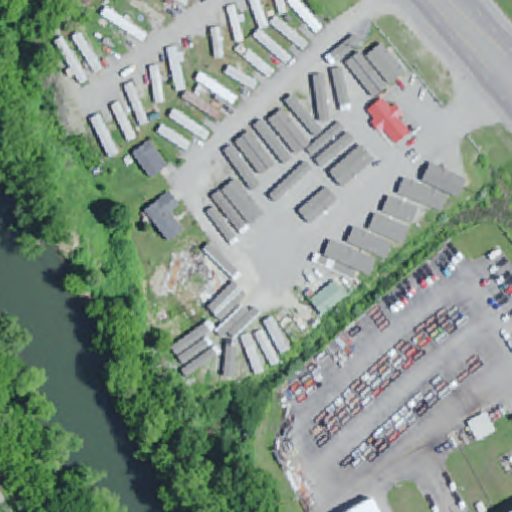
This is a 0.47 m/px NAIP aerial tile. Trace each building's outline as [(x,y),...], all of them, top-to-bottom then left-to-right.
[(168,20),(138,0),(130,0),(128,3),(164,27),(168,20)] [(250,0),(262,29),(270,25),(259,0),(250,0)] [(276,0),(281,13),(289,10),(285,0),(276,0)] [(293,0),(288,4),(318,35),(325,29),(297,0),(293,0)] [(228,9),(237,43),(245,41),(236,7),(228,9)] [(102,17),(143,45),(149,37),(108,9),(102,17)] [(273,24),(303,53),(310,47),(279,17),(273,24)] [(225,59),(220,29),(212,31),(217,60),(225,59)] [(286,67),(292,60),(261,31),(255,37),(286,67)] [(74,39),(98,76),(106,71),(81,34),(74,39)] [(202,68),(210,66),(205,37),(195,39),(202,68)] [(237,53),(271,79),(277,71),(243,45),(237,53)] [(168,50),(178,93),(188,91),(178,48),(168,50)] [(350,120),(350,119),(366,105),(328,60),(250,124),(256,132),(303,93),(335,132),(350,120)] [(355,72),(377,97),(388,87),(366,62),(355,72)] [(157,106),(166,105),(160,67),(151,69),(157,106)] [(226,77),(256,92),(260,83),(230,69),(226,77)] [(240,99),(202,74),(197,82),(234,107),(240,99)] [(125,89),(141,129),(150,125),(134,85),(125,89)] [(226,117),(196,97),(191,103),(221,123),(226,117)] [(397,148),(413,134),(400,119),(405,115),(397,107),(393,111),(384,100),(368,114),(397,148)] [(137,140),(121,104),(113,108),(129,144),(137,140)] [(277,119),(305,158),(333,137),(316,114),(300,126),(288,111),(277,119)] [(212,134),(174,113),(169,121),(207,142),(212,134)] [(119,157),(103,117),(93,121),(109,161),(119,157)] [(346,128),(366,150),(373,144),(354,121),(346,128)] [(193,144),(162,129),(158,137),(189,152),(193,144)] [(374,171),(343,131),(335,137),(365,177),(374,171)] [(289,176),(302,165),(277,138),(264,149),(289,176)] [(169,168),(151,144),(134,156),(153,180),(169,168)] [(350,188),(326,159),(319,164),(343,194),(350,188)] [(442,190),(458,184),(450,161),(434,166),(442,190)] [(415,183),(425,207),(441,200),(430,176),(415,183)] [(271,195),(276,204),(309,187),(304,178),(271,195)] [(323,196),(318,186),(276,209),(281,219),(323,196)] [(392,193),(405,230),(424,223),(411,186),(392,193)] [(377,198),(371,191),(332,220),(337,227),(377,198)] [(146,213),(171,244),(186,232),(172,215),(182,207),(171,193),(146,213)] [(274,213),(263,196),(221,223),(232,240),(274,213)] [(399,230),(384,202),(369,210),(383,238),(399,230)] [(289,238),(327,218),(322,209),(285,229),(289,238)] [(381,249),(366,214),(351,221),(366,256),(381,249)] [(263,234),(284,269),(299,260),(278,225),(263,234)] [(322,243),(337,278),(353,271),(339,236),(322,243)] [(189,284),(197,278),(223,315),(241,301),(201,246),(175,265),(189,284)] [(349,300),(338,284),(312,301),(322,317),(349,300)] [(301,335),(309,328),(278,290),(270,297),(301,335)] [(497,433),(487,415),(469,425),(479,443),(497,433)]
